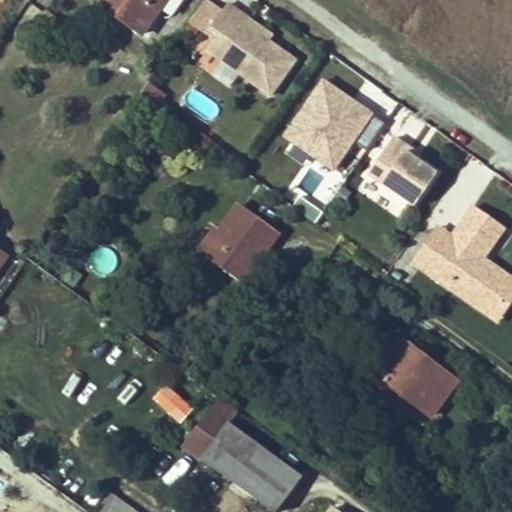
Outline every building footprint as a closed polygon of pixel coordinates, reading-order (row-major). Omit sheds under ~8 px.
[(104,0),(101,6),(117,18),(129,0),(104,0)] [(166,0),(129,0),(117,18),(142,35),(166,0)] [(211,30),(224,12),(207,0),(190,25),(214,43),(219,36),(211,30)] [(269,43),(247,28),(251,22),(229,6),(224,12),(211,30),(219,36),(214,43),(208,51),(270,96),(294,62),(269,43)] [(47,12),(39,24),(50,31),(58,20),(47,12)] [(247,28),(269,43),(273,38),(251,22),(247,28)] [(367,147),(385,118),(318,77),(280,138),(335,172),(355,140),(367,147)] [(157,105),(165,93),(148,83),(141,96),(157,105)] [(413,204),(436,171),(418,159),(411,154),(414,149),(395,136),(369,172),(413,204)] [(216,240),(211,237),(200,252),(246,285),(255,274),(251,271),(278,233),(240,206),(216,240)] [(477,264),(480,259),(502,230),(471,208),(450,237),(444,246),(430,236),(411,263),(463,301),(469,294),(477,300),(488,300),(502,310),(511,296),(511,282),(504,276),(496,277),(484,269),(479,271),(477,264)] [(444,246),(450,237),(436,228),(430,236),(444,246)] [(504,276),(480,259),(477,264),(479,271),(484,269),(496,277),(504,276)] [(469,294),(463,301),(493,323),(502,310),(488,300),(477,300),(469,294)] [(366,376),(396,398),(400,392),(413,401),(431,415),(457,382),(396,336),(366,376)] [(167,385),(153,401),(180,424),(194,409),(167,385)] [(400,392),(396,398),(408,407),(413,401),(400,392)] [(184,447),(203,461),(270,511),(277,511),(301,479),(230,425),(240,413),(220,399),(184,447)] [(135,511),(110,493),(96,511),(135,511)]
